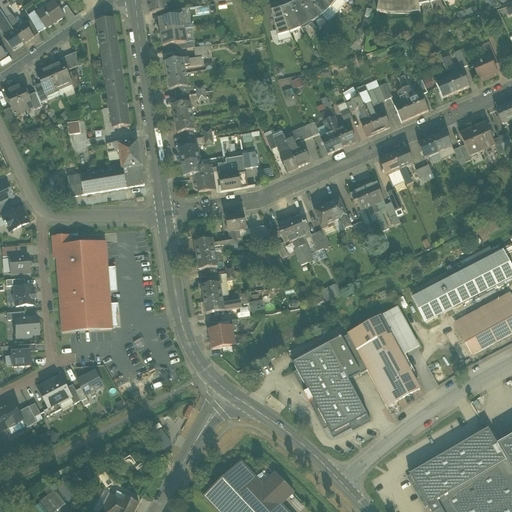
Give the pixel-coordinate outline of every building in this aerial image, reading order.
[(6,0),(0,0),(0,1),(2,5),(4,9),(6,8),(10,6),(6,0)] [(147,0),(150,15),(168,12),(166,0),(147,0)] [(312,23),(322,15),(309,0),(301,0),(299,2),(312,23)] [(309,0),(322,15),(331,7),(323,0),(309,0)] [(346,3),(342,0),(337,0),(331,7),(338,13),(346,3)] [(419,10),(419,6),(417,0),(379,0),(378,10),(388,12),(410,12),(419,10)] [(495,3),(492,0),(487,0),(484,3),(490,9),(495,3)] [(301,29),(312,23),(299,2),(298,1),(294,4),(294,5),(290,7),(301,29)] [(54,2),(36,14),(36,15),(55,2),(54,2)] [(46,29),(46,30),(65,17),(55,2),(36,15),(46,29)] [(2,5),(0,6),(0,9),(3,14),(5,12),(6,14),(9,12),(6,8),(4,9),(2,5)] [(289,33),(301,29),(290,7),(290,6),(285,8),(286,9),(281,10),(289,33)] [(338,13),(331,7),(322,15),(328,23),(338,13)] [(13,52),(23,45),(10,25),(4,16),(3,14),(0,9),(0,29),(5,37),(4,38),(13,52)] [(170,12),(171,18),(183,16),(183,17),(187,16),(186,9),(170,12)] [(183,17),(185,30),(192,29),(189,9),(186,9),(187,16),(183,17)] [(277,37),(289,33),(281,10),(281,9),(276,11),(277,12),(272,13),(277,37)] [(9,12),(6,14),(4,16),(10,25),(15,21),(14,21),(9,12)] [(39,34),(46,29),(36,15),(36,14),(35,12),(28,17),(31,21),(39,34)] [(159,20),(161,34),(185,30),(183,17),(183,16),(171,18),(159,20)] [(15,21),(10,25),(23,45),(33,39),(33,38),(24,26),(23,26),(18,18),(14,21),(15,21)] [(98,23),(103,59),(120,57),(114,20),(98,23)] [(33,38),(33,39),(39,35),(39,34),(31,21),(24,26),(33,38)] [(315,28),(312,23),(301,29),(304,35),(315,28)] [(194,42),(192,29),(185,30),(187,43),(194,42)] [(465,40),(460,29),(455,31),(459,43),(465,40)] [(187,43),(185,30),(161,34),(163,47),(175,46),(187,44),(187,43)] [(289,33),(277,37),(279,43),(292,39),(289,33)] [(175,46),(176,52),(195,49),(194,42),(187,43),(187,44),(175,46)] [(488,56),(492,67),(498,64),(489,44),(483,46),(487,56),(488,56)] [(238,50),(232,45),(228,49),(233,55),(238,50)] [(195,49),(196,59),(201,59),(207,58),(205,47),(195,49)] [(454,53),(461,68),(467,65),(461,51),(454,53)] [(63,63),(67,72),(78,67),(76,54),(61,60),(62,64),(63,63)] [(472,63),(481,83),(497,76),(492,67),(488,56),(487,56),(472,63)] [(103,59),(108,93),(124,90),(120,57),(103,59)] [(442,61),(446,72),(453,69),(448,58),(442,61)] [(186,74),(185,67),(184,61),(183,61),(166,63),(168,77),(186,74)] [(62,64),(49,70),(58,91),(72,84),(67,72),(63,63),(62,64)] [(47,95),(58,91),(49,70),(37,75),(42,85),(46,96),(47,95)] [(463,73),(450,79),(456,94),(470,88),(463,73)] [(170,91),(176,90),(186,89),(188,88),(186,74),(168,77),(170,91)] [(398,80),(401,85),(403,91),(408,102),(414,99),(410,91),(404,77),(398,80)] [(301,79),(291,83),(295,91),(304,87),(301,79)] [(434,87),(430,79),(423,82),(426,90),(434,87)] [(443,100),(456,94),(450,79),(436,85),(443,100)] [(376,81),(365,86),(368,93),(379,89),(379,88),(376,81)] [(72,84),(58,91),(60,96),(75,90),(72,84)] [(34,88),(36,94),(41,104),(49,101),(47,95),(46,96),(42,85),(34,88)] [(381,92),(385,102),(392,99),(386,85),(379,88),(379,89),(381,92)] [(24,86),(14,90),(24,112),(33,108),(29,97),(24,86)] [(366,94),(368,93),(365,86),(356,90),(360,97),(366,94)] [(196,88),(197,95),(205,94),(204,87),(196,88)] [(187,96),(186,89),(176,90),(177,98),(187,96)] [(371,108),(378,105),(374,96),(381,92),(379,89),(368,93),(366,94),(370,105),(371,108)] [(15,116),(24,112),(14,90),(5,94),(15,116)] [(130,127),(124,90),(108,93),(113,129),(130,127)] [(293,99),(290,90),(283,93),(285,102),(293,99)] [(58,91),(47,95),(49,101),(60,96),(58,91)] [(397,93),(402,104),(408,102),(403,91),(397,93)] [(374,96),(378,105),(385,102),(381,92),(374,96)] [(42,108),(41,104),(36,94),(29,97),(33,108),(34,112),(42,108)] [(206,100),(205,94),(197,95),(198,102),(206,100)] [(371,108),(370,105),(366,94),(360,97),(360,98),(364,107),(369,119),(375,116),(371,108)] [(177,98),(179,106),(189,104),(187,96),(177,98)] [(414,99),(408,102),(415,118),(429,112),(421,96),(417,98),(414,99)] [(356,112),(359,110),(364,107),(360,98),(351,102),(356,112)] [(346,105),(348,110),(350,114),(355,112),(356,112),(351,102),(346,105)] [(401,124),(415,118),(408,102),(402,104),(394,108),(401,124)] [(326,113),(333,111),(329,103),(323,106),(326,113)] [(341,114),(348,110),(346,105),(345,103),(337,106),(341,114)] [(191,104),(189,104),(179,106),(173,107),(175,121),(193,118),(191,104)] [(511,121),(511,110),(510,105),(496,112),(498,117),(498,118),(499,121),(500,121),(502,126),(511,121)] [(369,119),(364,107),(359,110),(363,121),(369,119)] [(4,112),(9,123),(14,121),(9,109),(4,112)] [(352,120),(350,114),(348,110),(341,114),(345,124),(352,120)] [(363,121),(359,110),(356,112),(355,112),(360,123),(363,121)] [(327,115),(329,121),(335,119),(336,118),(333,111),(326,113),(327,115)] [(390,129),(384,114),(379,117),(378,115),(375,116),(369,119),(376,135),(390,129)] [(321,117),(324,123),(329,121),(327,115),(321,117)] [(177,135),(183,134),(193,132),(195,132),(193,118),(175,121),(177,135)] [(341,131),(335,119),(329,121),(335,133),(341,131)] [(376,135),(369,119),(363,121),(360,123),(367,139),(376,135)] [(335,133),(329,121),(324,123),(325,127),(329,136),(335,133)] [(67,124),(69,136),(80,134),(79,123),(67,124)] [(308,126),(313,137),(319,135),(317,130),(314,123),(308,126)] [(486,125),(473,130),(482,152),(495,147),(493,142),(486,125)] [(313,137),(308,126),(293,132),(296,139),(293,140),(294,142),(299,140),(301,143),(313,137)] [(321,139),(329,136),(325,127),(317,130),(319,135),(321,139)] [(341,131),(335,133),(342,150),(356,144),(349,127),(341,131)] [(203,132),(204,138),(212,137),(211,130),(203,132)] [(470,157),(482,152),(473,130),(460,136),(465,147),(470,158),(470,157)] [(195,140),(193,132),(183,134),(184,142),(195,140)] [(284,137),(286,142),(293,140),(296,139),(293,132),(292,132),(284,137)] [(328,156),(342,150),(335,133),(329,136),(321,139),(321,140),(328,156)] [(432,139),(439,155),(448,151),(452,149),(446,133),(432,139)] [(271,150),(271,151),(277,148),(274,140),(275,140),(273,135),(265,138),(271,150)] [(511,144),(508,135),(499,139),(504,152),(510,150),(511,148),(511,144)] [(213,144),(212,137),(204,138),(206,145),(213,144)] [(277,148),(281,157),(282,157),(291,153),(286,142),(284,137),(283,137),(275,140),(274,140),(277,148)] [(429,159),(439,155),(432,139),(418,145),(425,160),(429,159)] [(505,154),(504,152),(499,139),(493,142),(495,147),(499,157),(505,154)] [(184,142),(186,150),(196,148),(195,140),(184,142)] [(294,142),(293,140),(286,142),(291,153),(297,151),(294,142)] [(138,142),(120,145),(118,145),(120,153),(121,160),(122,166),(122,169),(142,166),(138,142)] [(108,154),(120,153),(118,145),(120,145),(119,143),(107,145),(108,154)] [(464,159),(466,164),(472,161),(470,157),(470,158),(465,147),(459,149),(464,159)] [(198,148),(196,148),(186,150),(180,150),(182,164),(200,161),(198,148)] [(297,151),(291,153),(298,169),(311,164),(304,148),(297,151)] [(454,151),(458,161),(464,159),(459,149),(454,151)] [(407,150),(393,156),(400,171),(405,169),(414,165),(407,150)] [(450,157),(448,151),(439,155),(441,161),(450,157)] [(121,160),(120,153),(108,154),(109,162),(121,160)] [(243,157),(245,170),(258,168),(255,153),(242,155),(243,157)] [(298,169),(291,153),(282,157),(281,157),(288,173),(298,169)] [(441,161),(439,155),(429,159),(432,165),(441,161)] [(386,177),(387,177),(400,171),(393,156),(380,162),(386,177)] [(219,172),(220,178),(238,175),(241,190),(248,189),(245,170),(243,157),(226,160),(226,164),(224,165),(218,166),(219,172)] [(202,175),(202,174),(201,169),(200,161),(182,164),(184,178),(196,176),(202,175)] [(81,177),(84,196),(145,186),(142,166),(122,169),(112,171),(81,176),(81,177)] [(429,166),(422,169),(428,182),(434,180),(429,166)] [(272,169),(263,171),(264,179),(273,177),(272,169)] [(405,182),(407,187),(411,185),(405,169),(400,171),(405,182)] [(421,185),(428,182),(422,169),(415,172),(421,185)] [(405,182),(400,171),(387,177),(392,188),(405,182)] [(208,174),(211,192),(217,191),(214,173),(211,173),(208,174)] [(211,192),(208,174),(202,174),(202,175),(196,176),(199,193),(211,192)] [(222,193),(241,190),(238,175),(220,178),(219,178),(221,187),(222,193)] [(69,179),(72,198),(84,196),(81,177),(69,179)] [(52,179),(40,183),(43,192),(55,188),(52,179)] [(0,204),(6,202),(12,199),(4,183),(0,185),(0,204)] [(372,187),(364,190),(374,215),(375,215),(380,213),(379,212),(377,206),(384,203),(377,185),(372,187)] [(369,218),(374,215),(364,190),(355,194),(356,195),(351,197),(355,205),(357,204),(358,207),(359,207),(361,213),(366,210),(369,218)] [(387,194),(391,204),(395,213),(401,210),(403,209),(395,191),(387,194)] [(340,201),(327,206),(334,224),(341,221),(342,223),(348,220),(347,218),(340,201)] [(0,204),(0,212),(9,208),(6,202),(0,204)] [(382,215),(388,213),(385,207),(386,207),(384,203),(377,206),(379,212),(381,212),(382,215)] [(396,215),(395,213),(391,204),(386,207),(385,207),(388,213),(390,218),(396,215)] [(327,227),(334,224),(327,206),(314,212),(322,231),(322,232),(323,231),(328,229),(327,227)] [(0,212),(0,219),(2,218),(14,212),(12,207),(9,208),(0,212)] [(21,209),(2,218),(5,226),(9,233),(28,224),(21,209)] [(369,218),(366,210),(361,213),(360,213),(365,226),(377,221),(374,215),(369,218)] [(396,215),(398,218),(403,216),(401,210),(395,213),(396,215)] [(381,212),(379,212),(380,213),(375,215),(382,233),(389,230),(382,215),(381,212)] [(396,215),(390,218),(394,227),(400,224),(398,218),(396,215)] [(228,234),(229,234),(235,233),(247,231),(244,216),(226,219),(228,234)] [(300,218),(290,222),(301,248),(306,246),(303,238),(306,237),(305,235),(310,233),(306,224),(304,225),(300,218)] [(351,228),(348,220),(342,223),(345,231),(351,228)] [(341,221),(334,224),(338,232),(339,234),(345,231),(342,223),(341,221)] [(296,249),(301,248),(290,222),(280,227),(283,234),(280,236),(284,244),(289,242),(290,244),(293,242),(296,249)] [(357,225),(362,236),(367,233),(363,222),(357,225)] [(328,229),(323,231),(326,237),(338,232),(334,224),(327,227),(328,229)] [(352,227),(357,238),(362,236),(357,225),(352,227)] [(252,236),(253,242),(272,239),(267,227),(251,230),(252,236)] [(247,231),(235,233),(236,239),(252,236),(251,230),(247,231)] [(322,231),(317,234),(324,250),(330,248),(326,237),(323,231),(322,232),(322,231)] [(317,253),(324,250),(317,234),(310,237),(317,253)] [(71,238),(58,239),(59,248),(71,247),(71,238)] [(57,259),(63,333),(112,330),(112,329),(115,329),(114,317),(111,318),(110,306),(109,294),(118,293),(116,269),(107,269),(105,244),(71,247),(59,248),(58,239),(53,239),(54,260),(57,259)] [(431,246),(427,240),(422,243),(425,249),(431,246)] [(215,255),(214,248),(213,242),(213,241),(195,244),(197,258),(215,255)] [(277,247),(282,260),(288,257),(282,244),(277,247)] [(306,246),(301,248),(305,256),(310,254),(306,246)] [(19,248),(2,249),(2,259),(9,258),(20,257),(19,248)] [(307,260),(305,256),(301,248),(296,249),(300,258),(299,258),(301,263),(307,260)] [(461,264),(465,272),(495,257),(490,248),(461,264)] [(300,258),(296,249),(293,251),(300,267),(308,264),(307,260),(301,263),(299,258),(300,258)] [(317,253),(310,256),(313,262),(314,264),(328,258),(324,250),(317,253)] [(413,300),(425,323),(511,278),(511,271),(503,253),(495,257),(465,272),(413,300)] [(310,254),(305,256),(307,260),(308,264),(313,262),(310,256),(310,254)] [(217,269),(215,255),(197,258),(199,268),(200,272),(205,271),(216,269),(217,269)] [(9,258),(10,275),(29,274),(28,257),(20,257),(9,258)] [(283,266),(280,259),(277,260),(279,264),(270,265),(270,268),(283,266)] [(226,269),(227,275),(234,274),(233,267),(226,269)] [(205,271),(206,279),(217,277),(216,272),(216,269),(205,271)] [(235,281),(234,274),(227,275),(228,282),(235,281)] [(220,285),(222,297),(229,296),(227,282),(228,282),(227,275),(223,276),(224,281),(221,282),(222,285),(220,285)] [(223,276),(217,277),(206,279),(208,287),(220,285),(222,285),(221,282),(224,281),(223,276)] [(203,291),(204,301),(222,298),(222,297),(220,285),(208,287),(202,287),(203,291)] [(342,296),(336,285),(321,292),(326,303),(342,296)] [(306,288),(299,287),(298,294),(305,295),(306,288)] [(32,295),(31,289),(14,290),(15,296),(15,308),(33,307),(32,300),(35,300),(35,294),(32,295)] [(456,325),(472,356),(511,334),(511,301),(509,295),(456,325)] [(15,308),(15,296),(6,297),(7,309),(15,308)] [(322,297),(314,300),(317,306),(324,303),(322,297)] [(224,312),(223,306),(222,298),(204,301),(207,315),(224,312)] [(252,303),(249,303),(250,305),(251,312),(252,312),(263,310),(264,310),(263,301),(259,302),(252,303)] [(114,317),(115,329),(120,328),(118,305),(110,306),(111,318),(114,317)] [(397,311),(381,319),(390,337),(401,356),(417,347),(397,311)] [(6,315),(7,322),(15,321),(25,320),(24,313),(6,315)] [(23,337),(23,339),(31,338),(31,336),(38,336),(37,319),(25,320),(15,321),(16,337),(23,337)] [(348,337),(358,354),(390,337),(381,319),(348,337)] [(209,331),(211,341),(233,337),(232,329),(227,329),(227,328),(219,329),(209,331)] [(235,346),(233,337),(211,341),(213,351),(223,349),(230,348),(230,347),(235,346)] [(342,340),(353,361),(360,358),(358,354),(348,337),(342,340)] [(419,390),(412,377),(410,374),(405,364),(401,356),(390,337),(358,354),(360,358),(363,365),(367,372),(387,408),(419,390)] [(361,375),(357,368),(353,361),(342,340),(341,339),(320,350),(311,355),(293,365),(297,372),(309,394),(306,395),(306,397),(307,399),(308,401),(310,402),(312,401),(328,429),(331,436),(332,436),(344,429),(367,417),(349,382),(361,375)] [(309,351),(311,355),(320,350),(318,346),(309,351)] [(223,349),(224,355),(232,354),(236,352),(235,347),(230,348),(223,349)] [(13,368),(13,369),(14,369),(23,369),(29,368),(28,367),(30,367),(29,353),(29,352),(17,353),(10,354),(11,357),(11,367),(11,369),(13,368)] [(363,365),(360,358),(353,361),(357,368),(363,365)] [(409,363),(405,364),(410,374),(414,372),(409,363)] [(361,375),(367,372),(363,365),(357,368),(361,375)] [(305,400),(309,403),(310,402),(308,401),(307,399),(306,397),(306,395),(309,394),(297,372),(293,374),(305,395),(305,400)] [(103,388),(95,373),(78,382),(81,389),(85,397),(103,388)] [(38,389),(49,410),(59,405),(71,399),(66,389),(60,377),(38,389)] [(74,404),(74,405),(81,402),(76,392),(73,386),(66,389),(71,399),(74,404)] [(81,389),(76,392),(81,402),(84,408),(90,405),(85,397),(81,389)] [(59,405),(61,410),(74,404),(71,399),(59,405)] [(312,401),(310,402),(309,403),(324,431),(328,429),(312,401)] [(119,412),(125,409),(121,402),(116,405),(119,412)] [(21,420),(22,420),(18,413),(13,403),(2,409),(2,408),(0,408),(0,431),(6,428),(7,429),(14,425),(14,424),(21,420)] [(186,423),(193,406),(188,404),(180,421),(186,423)] [(29,408),(35,419),(41,415),(35,405),(29,408)] [(61,410),(59,405),(49,410),(44,413),(47,418),(61,410)] [(29,407),(18,413),(22,420),(21,420),(26,428),(26,429),(37,423),(35,419),(29,408),(29,407)] [(371,422),(367,417),(344,429),(348,431),(351,429),(353,430),(361,426),(363,426),(371,422)] [(11,436),(26,428),(21,420),(14,424),(14,425),(7,429),(11,436)] [(344,429),(332,436),(333,440),(351,430),(353,433),(371,423),(371,422),(363,426),(361,426),(353,430),(351,429),(348,431),(344,429)] [(428,507),(430,511),(439,511),(441,511),(442,511),(511,511),(511,471),(497,446),(495,443),(488,430),(462,446),(410,476),(428,507)] [(163,451),(172,445),(161,431),(152,437),(163,451)] [(52,432),(47,439),(55,444),(60,437),(52,432)] [(511,433),(495,443),(497,446),(511,437),(511,433)] [(511,437),(497,446),(511,471),(511,437)] [(410,476),(462,446),(460,443),(409,473),(410,476)] [(204,498),(213,507),(249,473),(241,464),(204,498)] [(114,485),(106,473),(99,478),(106,489),(114,485)] [(263,487),(249,473),(213,507),(217,511),(286,511),(280,506),(293,494),(275,475),(263,487)] [(428,507),(410,476),(406,478),(424,509),(428,507)] [(62,480),(54,486),(72,508),(80,502),(62,480)] [(93,500),(97,503),(103,492),(99,489),(93,500)] [(54,507),(57,511),(65,505),(54,491),(46,498),(54,507)] [(117,493),(115,498),(123,502),(125,498),(126,497),(117,493)] [(105,511),(135,511),(139,505),(125,498),(123,502),(115,498),(109,495),(102,510),(105,511)] [(56,511),(57,511),(46,498),(40,503),(40,504),(47,511),(56,511)] [(94,510),(97,511),(98,511),(103,503),(98,501),(94,510)]
